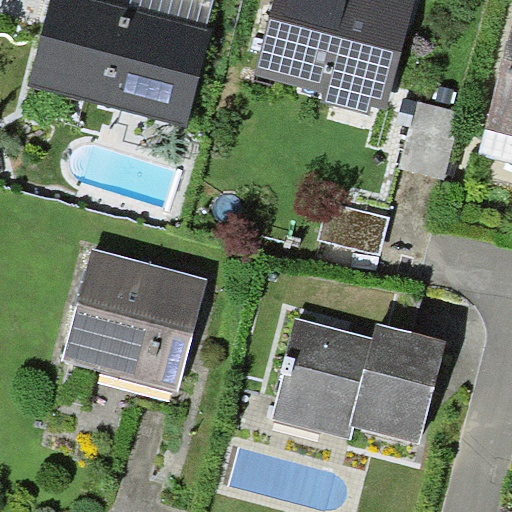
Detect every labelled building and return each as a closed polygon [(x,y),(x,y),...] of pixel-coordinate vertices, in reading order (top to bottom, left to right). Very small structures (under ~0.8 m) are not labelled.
[(210,36),(76,0),(50,0),(28,84),(186,126),(210,36)] [(417,6),(395,0),(279,0),(257,79),(386,116),(417,6)] [(511,34),(490,117),(511,122),(511,34)] [(410,170),(456,178),(467,108),(421,101),(410,170)] [(210,285),(100,254),(70,363),(179,394),(210,285)] [(373,340),(295,320),(270,424),(351,444),(355,428),(425,446),(450,344),(376,325),(373,340)]
